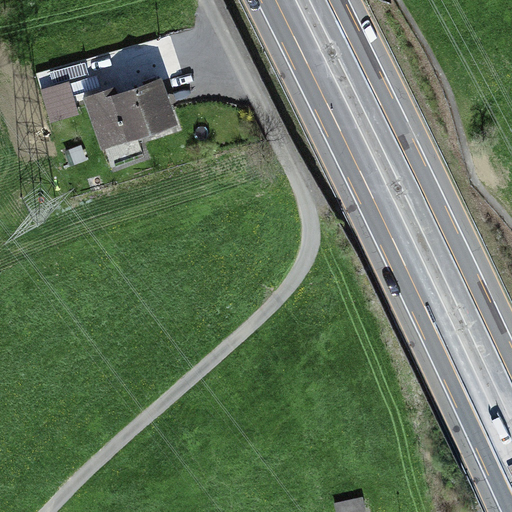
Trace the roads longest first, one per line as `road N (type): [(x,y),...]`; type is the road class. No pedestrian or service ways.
road 1 (track): [(40,511),(283,292),(313,237),(308,200),(207,0)]
road 2 (motorway): [(275,0),(511,494)]
road 3 (motorway): [(511,383),(329,0)]
